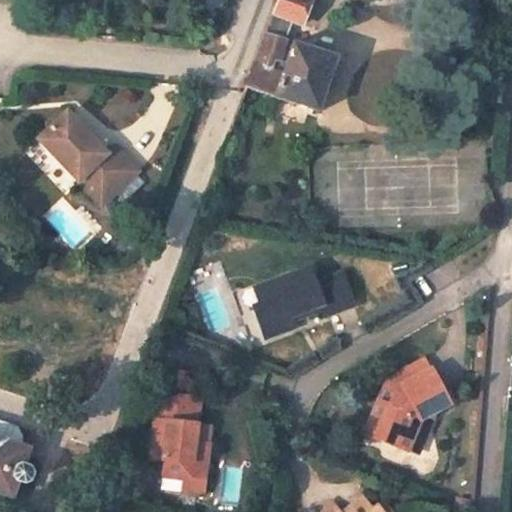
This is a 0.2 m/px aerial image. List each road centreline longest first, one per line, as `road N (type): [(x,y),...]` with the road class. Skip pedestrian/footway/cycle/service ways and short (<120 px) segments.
road 1 (unknown): [(220,64),(226,86),(125,376),(94,407),(25,434)]
road 2 (unknown): [(264,511),(289,424),(316,382),(511,264)]
road 3 (residential): [(511,259),(487,511)]
